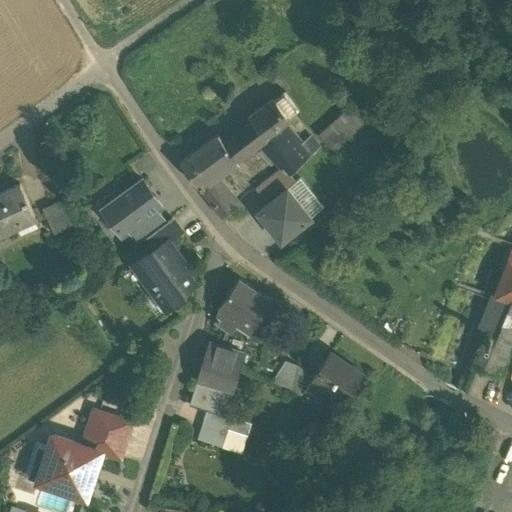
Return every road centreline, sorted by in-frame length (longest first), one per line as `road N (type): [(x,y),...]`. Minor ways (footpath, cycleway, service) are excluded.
road 1 (residential): [(226,238),(437,388),(511,428)]
road 2 (residential): [(226,238),(139,511)]
road 3 (residential): [(103,65),(160,156),(226,238)]
road 4 (residential): [(0,142),(103,65)]
